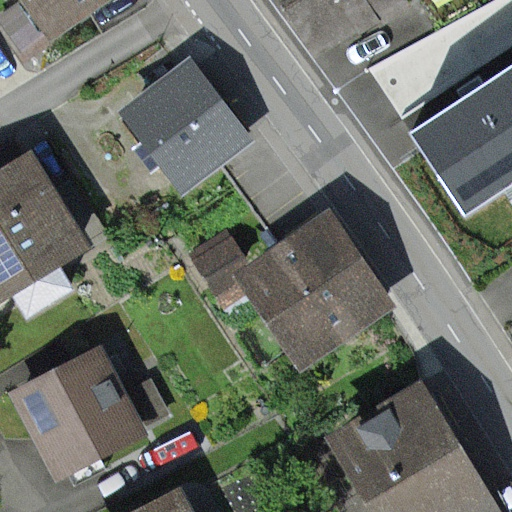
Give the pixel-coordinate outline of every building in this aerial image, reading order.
[(140,0),(30,0),(60,51),(142,2),(140,0)] [(391,0),(292,0),(317,41),(351,20),(358,31),(396,8),(391,0)] [(511,66),(488,82),(412,133),(467,216),(511,186),(511,66)] [(189,71),(131,115),(181,183),(241,139),(189,71)] [(30,151),(0,168),(0,300),(88,248),(30,151)] [(281,263),(255,281),(304,352),(375,303),(326,232),(281,263)] [(231,240),(196,261),(224,308),(239,299),(232,287),(235,286),(227,273),(245,263),(231,240)] [(106,351),(22,391),(61,473),(145,433),(106,351)] [(370,428),(341,446),(381,511),(490,511),(419,398),(370,428)] [(194,511),(185,492),(147,511),(194,511)]
